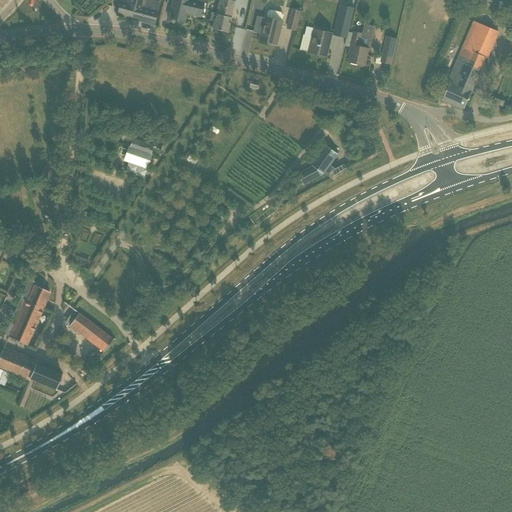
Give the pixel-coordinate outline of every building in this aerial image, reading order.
[(124,0),(124,3),(120,1),(116,16),(154,25),(160,4),(145,0),(124,0)] [(191,15),(199,17),(203,3),(189,0),(172,0),(168,19),(172,20),(174,21),(174,20),(184,23),(187,10),(192,12),(191,15)] [(214,22),(213,29),(227,33),(234,2),(227,0),(219,0),(216,14),(211,13),(210,21),(214,22)] [(346,40),(353,9),(342,7),(335,38),(346,40)] [(291,16),(288,29),(297,31),(300,18),(301,19),(302,12),(293,9),(291,16)] [(266,18),(260,41),(277,45),(283,22),(282,22),(284,15),(282,12),(272,10),(269,11),(267,18),(266,18)] [(474,21),(448,81),(451,82),(443,99),(465,108),(498,32),(474,21)] [(314,38),(311,53),(327,57),(332,34),(314,30),(312,38),(314,38)] [(355,33),(351,47),(350,54),(352,54),(350,62),(364,66),(368,49),(371,36),(363,33),(362,34),(355,33)] [(388,36),(385,47),(382,62),(390,64),(397,38),(388,36)] [(253,80),(250,88),(257,90),(258,89),(260,88),(261,88),(262,85),(261,84),(260,82),(259,81),(253,80)] [(495,98),(493,104),(503,107),(505,101),(495,98)] [(130,148),(128,147),(124,160),(147,168),(151,155),(150,154),(153,146),(133,139),(130,148)] [(339,155),(326,145),(312,164),(314,166),(298,174),(301,179),(296,182),(299,188),(326,174),(328,171),(330,173),(334,167),(332,166),(339,155)] [(25,298),(8,337),(26,345),(50,292),(34,285),(28,299),(25,298)] [(4,300),(0,308),(0,314),(5,317),(11,303),(4,300)] [(79,313),(69,326),(103,352),(113,339),(79,313)] [(0,354),(0,366),(30,379),(36,364),(2,350),(0,354)] [(97,362),(90,357),(81,369),(87,374),(97,362)] [(38,365),(36,364),(30,379),(32,380),(55,390),(62,375),(38,365)]
